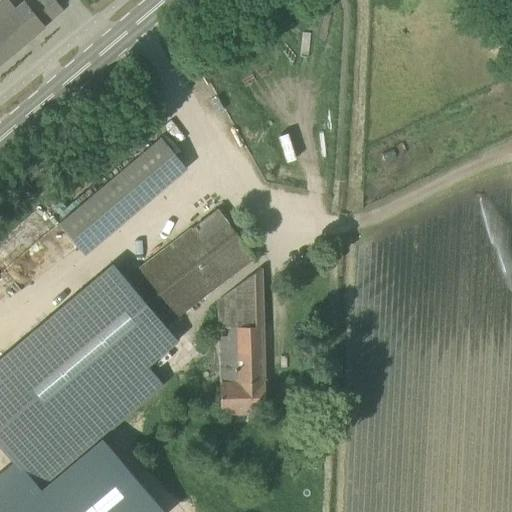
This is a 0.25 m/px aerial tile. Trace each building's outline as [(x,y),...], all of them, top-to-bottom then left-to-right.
[(62,10),(53,0),(35,0),(27,7),(24,3),(16,10),(7,0),(0,6),(0,63),(44,26),(62,10)] [(165,136),(58,219),(83,251),(191,168),(165,136)] [(179,316),(239,269),(255,256),(218,209),(142,267),(179,316)] [(179,339),(120,258),(0,347),(0,432),(21,461),(33,477),(93,433),(162,382),(147,363),(179,339)] [(216,302),(220,412),(265,411),(261,268),(216,302)] [(0,511),(161,511),(101,441),(93,433),(33,477),(21,461),(0,478),(0,511)]
